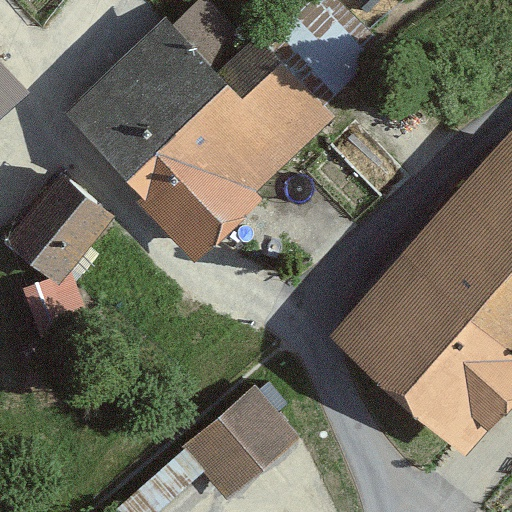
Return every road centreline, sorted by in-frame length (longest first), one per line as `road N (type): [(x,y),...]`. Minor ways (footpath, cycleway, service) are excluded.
road 1 (residential): [(375,511),(373,481),(297,326),(341,258),(459,145),(511,111)]
road 2 (track): [(297,326),(217,287),(107,193),(35,112),(39,75),(92,0)]
